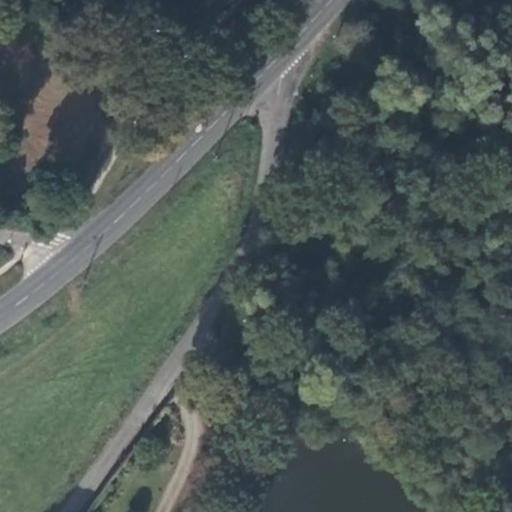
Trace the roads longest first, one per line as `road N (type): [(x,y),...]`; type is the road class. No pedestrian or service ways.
road 1 (unclassified): [(71,511),(201,330),(234,269),(256,209),(280,55)]
road 2 (tertiary): [(64,266),(280,55)]
